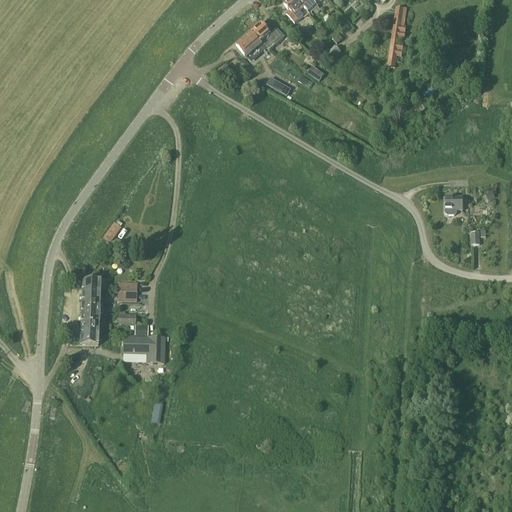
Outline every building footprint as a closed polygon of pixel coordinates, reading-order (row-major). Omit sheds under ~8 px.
[(309,15),(295,0),(289,0),(284,5),(291,12),(287,16),(291,20),(292,19),(293,20),(289,24),(293,29),(303,21),(302,19),(303,18),(301,16),(304,13),(307,17),(309,15)] [(314,5),(315,4),(311,0),(295,0),(309,15),(317,9),(313,5),(314,5)] [(327,1),(326,0),(311,0),(315,4),(314,5),(318,8),(327,1)] [(261,24),(251,33),(262,45),(266,50),(269,52),(284,38),(275,28),(269,33),(261,24)] [(237,45),(236,46),(245,56),(247,59),(262,45),(251,33),(237,45)] [(331,64),(341,54),(338,51),(335,48),(325,58),(331,64)] [(390,50),(390,56),(397,57),(397,58),(402,59),(403,52),(390,50)] [(390,56),(388,69),(395,70),(397,58),(397,57),(390,56)] [(307,76),(319,84),(325,76),(312,68),(307,76)] [(278,85),(275,91),(287,98),(290,92),(278,85)] [(384,112),(379,123),(388,127),(393,116),(384,112)] [(462,212),(462,198),(445,198),(445,212),(462,212)] [(110,244),(121,228),(114,223),(103,239),(110,244)] [(479,234),(471,234),(471,247),(480,246),(479,234)] [(99,294),(100,283),(81,282),(81,293),(99,294)] [(137,294),(137,284),(119,284),(118,293),(137,294)] [(99,304),(99,294),(81,293),(81,304),(99,304)] [(118,294),(118,304),(136,304),(137,295),(118,294)] [(99,315),(99,304),(81,304),(80,315),(99,315)] [(98,326),(99,315),(80,315),(80,325),(98,326)] [(118,317),(118,327),(135,327),(136,318),(118,317)] [(98,336),(98,326),(80,325),(80,336),(98,336)] [(135,337),(147,337),(147,328),(135,327),(135,337)] [(98,348),(98,336),(80,336),(79,347),(98,348)] [(123,339),(123,356),(147,357),(146,365),(164,366),(164,340),(123,339)]
